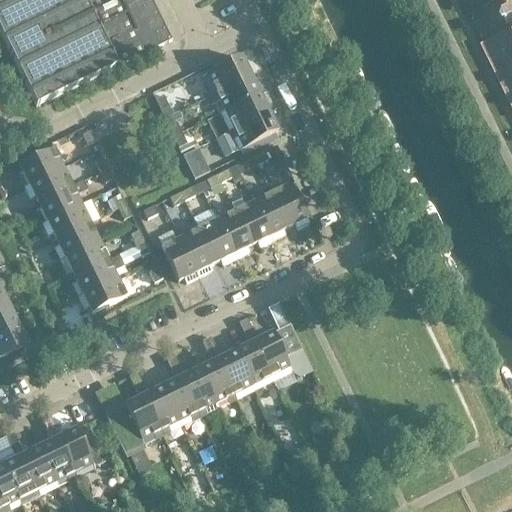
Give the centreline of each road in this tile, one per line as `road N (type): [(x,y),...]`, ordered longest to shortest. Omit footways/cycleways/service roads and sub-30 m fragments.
road 1 (residential): [(0,425),(347,259),(354,224),(261,32)]
road 2 (residential): [(0,133),(58,128),(261,32)]
